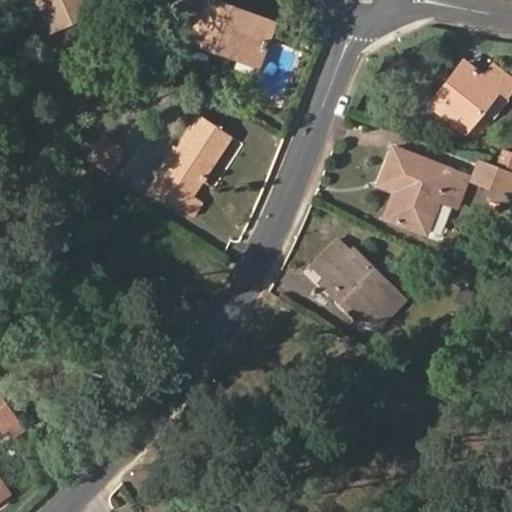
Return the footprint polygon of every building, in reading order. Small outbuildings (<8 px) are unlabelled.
[(34,0),(49,31),(91,13),(84,0),(34,0)] [(217,0),(187,0),(175,35),(257,66),(273,21),(217,0)] [(141,46),(149,26),(129,17),(121,38),(141,46)] [(496,86),(481,74),(463,59),(430,103),(462,129),(496,86)] [(506,93),(511,84),(511,75),(493,60),(481,74),(496,86),(506,93)] [(195,195),(231,138),(200,117),(152,188),(194,215),(204,201),(195,195)] [(124,147),(102,133),(93,145),(115,159),(124,147)] [(86,156),(108,169),(115,159),(93,145),(86,156)] [(456,204),(468,174),(394,146),(380,183),(395,190),(385,215),(426,230),(439,197),(456,204)] [(496,166),(511,172),(511,152),(503,149),(496,166)] [(469,181),(487,189),(496,166),(478,158),(469,181)] [(309,264),(321,276),(318,279),(359,320),(393,286),(352,244),(349,247),(337,235),(309,264)] [(0,434),(21,420),(2,389),(0,390),(0,434)] [(0,478),(0,496),(8,491),(0,478)]
